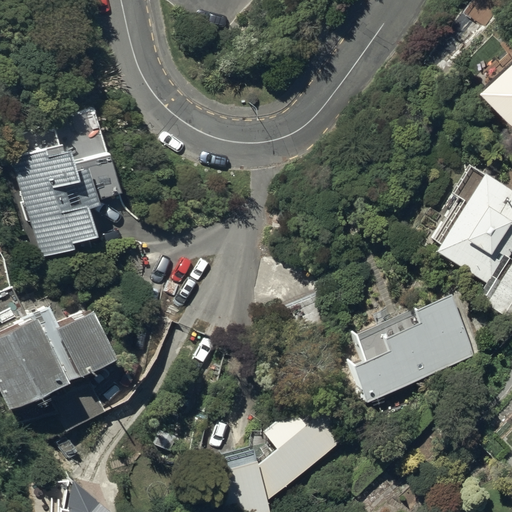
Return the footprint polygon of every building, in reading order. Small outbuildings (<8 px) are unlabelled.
[(511,59),(484,85),(511,115),(511,59)] [(120,188),(91,106),(8,135),(15,154),(6,157),(39,253),(71,242),(69,236),(91,228),(83,206),(97,201),(96,197),(120,188)] [(511,188),(469,160),(450,189),(461,196),(430,245),(483,280),(477,289),(488,295),(483,302),(511,320),(511,255),(509,254),(511,248),(511,188)] [(359,355),(347,360),(362,399),(375,394),(383,416),(425,401),(416,377),(474,355),(450,291),(411,306),(412,307),(388,316),(385,308),(372,313),(375,321),(350,330),(359,355)] [(0,393),(5,405),(113,353),(90,307),(56,323),(46,302),(20,315),(22,318),(17,320),(12,310),(0,315),(0,393)] [(222,511),(252,511),(266,508),(265,498),(352,426),(329,399),(315,410),(301,394),(260,428),(274,445),(254,461),(250,445),(213,455),(217,466),(210,468),(222,511)] [(122,511),(101,494),(97,497),(65,462),(58,511),(122,511)]
